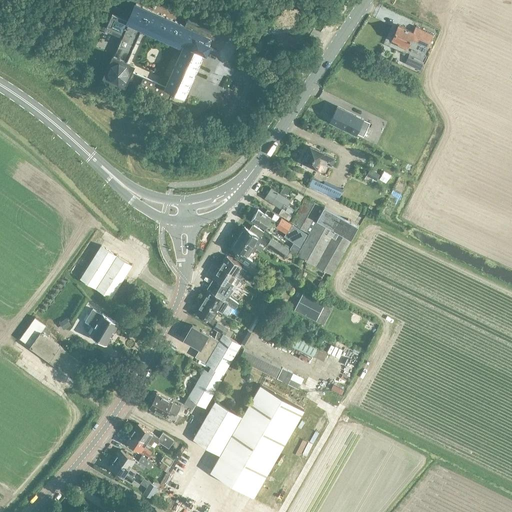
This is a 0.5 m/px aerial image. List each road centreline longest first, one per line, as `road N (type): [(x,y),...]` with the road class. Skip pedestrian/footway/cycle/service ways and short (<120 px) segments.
road 1 (tertiary): [(32,511),(125,399),(183,280)]
road 2 (secondary): [(243,181),(364,0)]
road 3 (secondary): [(0,85),(113,177)]
road 4 (track): [(0,135),(105,232)]
